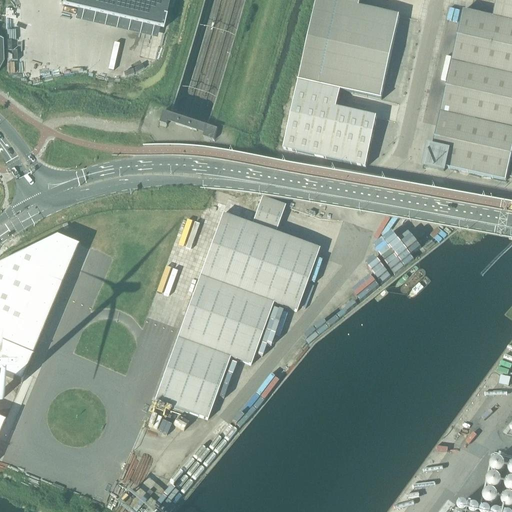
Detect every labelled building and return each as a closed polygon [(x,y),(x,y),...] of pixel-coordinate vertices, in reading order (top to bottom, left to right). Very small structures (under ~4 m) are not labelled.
[(62,6),(164,30),(164,29),(163,29),(169,0),(63,0),(62,6)] [(316,0),(284,150),(366,168),(377,119),(336,110),(340,91),(382,101),(382,100),(381,100),(399,17),(359,8),(360,0),(316,0)] [(429,164),(506,181),(511,154),(511,0),(497,0),(493,18),(463,12),(429,164)] [(204,138),(213,141),(215,137),(217,129),(209,126),(207,126),(201,124),(199,123),(197,123),(196,122),(195,122),(194,122),(193,121),(189,120),(187,119),(184,119),(184,118),(183,118),(182,118),(180,117),(176,116),(171,114),(169,114),(164,112),(160,124),(167,126),(168,123),(205,134),(204,138)] [(154,402),(207,421),(230,359),(250,366),(273,305),(296,313),(319,251),(275,235),(285,207),(261,198),(251,227),(222,216),(154,402)] [(194,226),(186,246),(193,249),(197,240),(204,243),(208,231),(194,226)] [(395,232),(374,246),(378,251),(365,260),(381,283),(415,260),(395,232)] [(0,431),(4,421),(0,419),(0,373),(21,382),(78,246),(56,236),(0,263),(0,431)] [(487,473),(490,474),(492,474),(495,474),(497,472),(499,470),(499,467),(499,465),(498,462),(495,460),(492,459),(489,460),(486,462),(485,464),(484,467),(485,470),(487,473)] [(506,477),(509,478),(511,478),(511,463),(508,464),(505,466),(504,468),(503,471),(504,474),(506,477)] [(484,488),(486,489),(489,490),(492,489),(494,488),(495,485),(496,483),(496,480),(494,477),(492,475),(489,475),(486,475),(483,477),(481,480),(481,483),(482,486),(484,488)] [(502,492),(505,494),(508,494),(510,493),(511,492),(511,480),(510,480),(507,479),(504,479),(502,481),(500,484),(500,487),(500,490),(502,492)] [(480,504),(483,505),(486,506),(488,505),(490,503),(492,501),(493,499),(492,496),(491,493),(488,491),(485,491),(482,491),(480,493),(478,495),(478,499),(478,501),(480,504)] [(499,508),(501,510),(504,510),(507,509),(509,508),(510,505),(511,503),(511,500),(509,498),(507,496),(504,495),(501,495),(498,497),(496,500),(496,503),(497,506),(499,508)]
